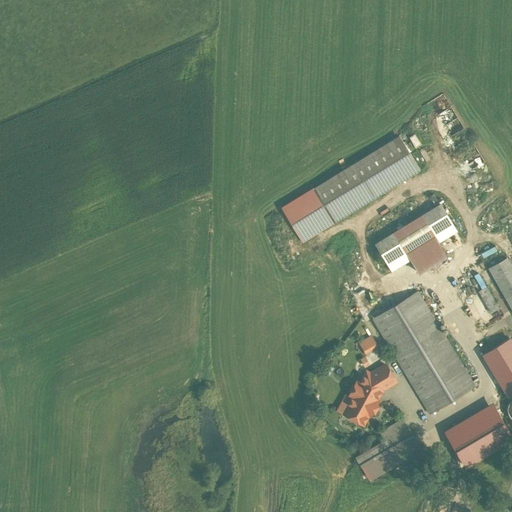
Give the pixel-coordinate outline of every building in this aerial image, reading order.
[(399,135),(281,207),(302,242),(312,235),(420,169),(399,135)] [(441,203),(375,244),(392,271),(410,259),(439,242),(458,230),(441,203)] [(439,242),(410,259),(418,271),(446,254),(439,242)] [(511,266),(507,257),(489,267),(511,306),(511,266)] [(499,308),(487,286),(479,291),(491,312),(499,308)] [(475,386),(417,291),(373,317),(431,413),(475,386)] [(511,332),(510,328),(488,341),(511,381),(511,332)] [(386,364),(368,374),(363,383),(358,380),(356,383),(353,384),(350,389),(351,392),(356,395),(346,413),(364,423),(369,414),(370,414),(378,400),(377,399),(383,388),(396,381),(386,364)] [(511,423),(505,412),(452,444),(465,465),(511,436),(511,423)] [(410,429),(397,437),(391,426),(380,432),(386,442),(397,463),(421,449),(410,429)] [(386,442),(357,458),(369,479),(397,463),(386,442)]
